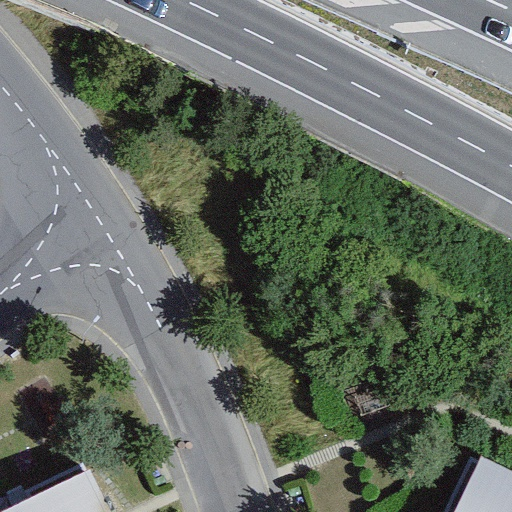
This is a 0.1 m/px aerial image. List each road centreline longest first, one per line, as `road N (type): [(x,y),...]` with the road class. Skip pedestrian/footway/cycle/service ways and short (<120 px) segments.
road 1 (motorway): [(180,0),(511,167)]
road 2 (residential): [(99,221),(189,382),(240,511)]
road 3 (residential): [(99,221),(0,84)]
road 4 (residential): [(0,296),(99,221)]
